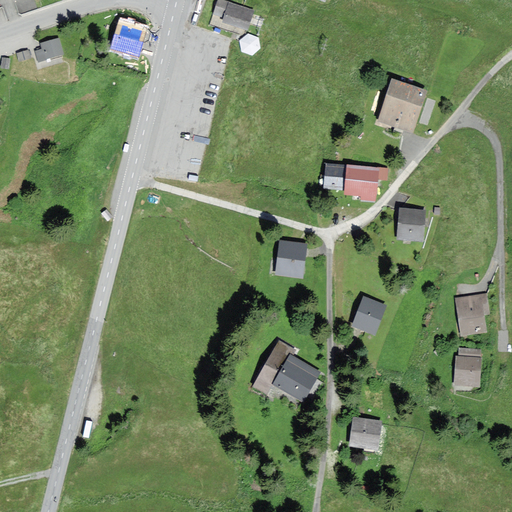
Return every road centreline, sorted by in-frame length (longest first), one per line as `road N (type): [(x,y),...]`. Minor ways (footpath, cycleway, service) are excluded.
road 1 (primary): [(48,511),(132,178)]
road 2 (residential): [(315,511),(329,393),(329,232)]
road 3 (unclassified): [(329,232),(374,211),(511,54)]
road 4 (unclassified): [(132,178),(329,232)]
road 5 (primary): [(132,178),(176,1)]
